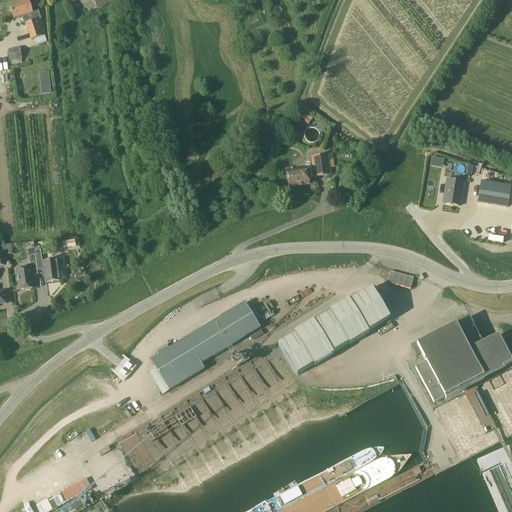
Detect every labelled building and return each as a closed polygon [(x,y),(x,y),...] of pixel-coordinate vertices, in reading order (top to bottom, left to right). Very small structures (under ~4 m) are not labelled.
[(92,0),(97,10),(111,3),(109,0),(92,0)] [(41,20),(38,11),(33,13),(29,1),(17,5),(17,3),(7,6),(9,13),(11,13),(13,20),(21,17),(24,25),(26,24),(31,41),(36,39),(38,45),(47,42),(45,37),(40,20),(41,20)] [(10,61),(22,59),(20,48),(8,50),(10,61)] [(42,94),(51,93),(50,79),(42,80),(42,94)] [(433,157),(431,166),(443,168),(445,159),(433,157)] [(306,169),(286,173),(289,189),(309,186),(306,169)] [(461,206),(464,187),(465,183),(448,180),(444,203),(461,206)] [(481,182),(478,203),(507,208),(511,187),(481,182)] [(480,231),(496,233),(498,220),(482,218),(480,231)] [(35,256),(35,252),(35,250),(29,250),(31,268),(16,270),(19,291),(34,289),(32,276),(38,275),(37,271),(35,256)] [(35,252),(35,256),(37,271),(43,271),(45,283),(60,281),(57,260),(42,262),(41,251),(35,252)] [(410,290),(413,279),(390,274),(387,284),(410,290)] [(295,334),(295,335),(279,345),(297,376),(314,366),(314,367),(334,355),(333,354),(349,345),(350,346),(369,334),(368,333),(390,319),(372,289),(349,302),(330,313),(330,314),(314,324),(314,323),(295,334)] [(245,304),(150,361),(155,369),(149,373),(162,396),(179,385),(179,386),(204,370),(201,365),(216,355),(260,329),(245,304)] [(416,356),(421,354),(426,363),(415,368),(434,403),(444,398),(445,399),(511,363),(511,362),(498,336),(483,344),(469,318),(417,346),(415,343),(410,346),(416,356)] [(132,367),(127,363),(119,372),(124,377),(132,367)] [(101,375),(97,380),(115,396),(126,384),(116,375),(109,382),(101,375)] [(73,426),(63,438),(71,444),(80,433),(73,426)] [(479,439),(464,446),(469,455),(480,449),(478,444),(481,443),(479,439)] [(105,479),(126,468),(118,452),(97,463),(105,479)] [(70,489),(75,501),(88,494),(83,483),(70,489)]
